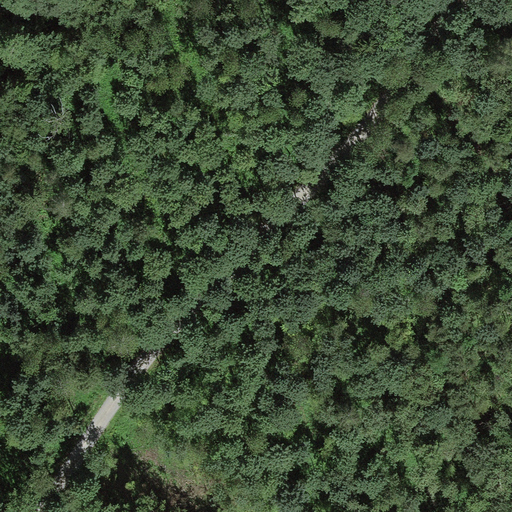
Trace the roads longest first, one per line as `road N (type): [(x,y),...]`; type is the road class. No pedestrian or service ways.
road 1 (track): [(463,0),(363,128),(135,370),(46,511)]
road 2 (track): [(326,165),(357,0)]
